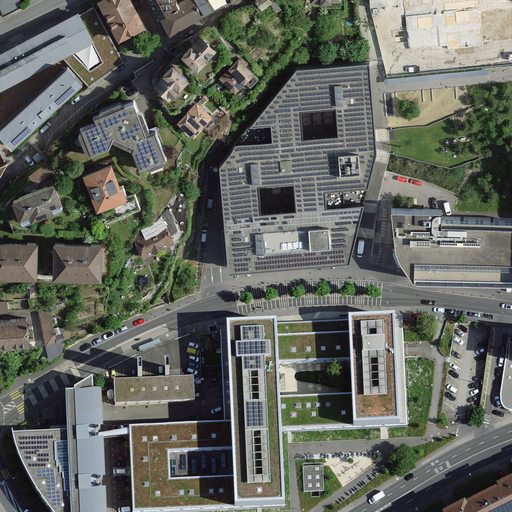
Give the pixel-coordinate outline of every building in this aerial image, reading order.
[(18,0),(0,0),(0,2),(3,11),(20,4),(18,0)] [(132,0),(96,0),(119,39),(146,24),(132,0)] [(153,0),(160,13),(178,0),(153,0)] [(178,0),(160,13),(170,34),(229,4),(226,0),(178,0)] [(511,0),(401,0),(407,50),(511,39),(511,0)] [(93,7),(80,14),(93,41),(103,61),(90,71),(71,52),(62,57),(90,86),(122,62),(93,7)] [(78,11),(0,51),(0,90),(62,57),(71,52),(93,41),(80,14),(78,11)] [(179,47),(198,65),(217,45),(198,27),(179,47)] [(148,72),(169,95),(190,76),(169,53),(148,72)] [(219,75),(237,89),(254,68),(236,54),(219,75)] [(368,60),(296,67),(220,162),(228,267),(349,257),(376,149),(368,60)] [(82,82),(67,66),(0,126),(0,133),(11,146),(82,82)] [(176,118),(192,135),(211,117),(195,100),(176,118)] [(132,151),(139,168),(166,158),(155,129),(147,132),(135,101),(125,105),(119,102),(101,109),(100,115),(95,117),(97,122),(80,128),(90,155),(109,148),(114,138),(134,147),(132,151)] [(113,161),(82,173),(96,207),(127,195),(113,161)] [(23,169),(27,183),(50,176),(46,162),(23,169)] [(12,197),(22,222),(60,207),(50,181),(12,197)] [(441,209),(391,209),(395,246),(398,254),(401,262),(413,279),(511,281),(511,226),(442,225),(441,209)] [(171,218),(134,238),(145,258),(182,238),(171,218)] [(0,275),(37,277),(38,241),(0,239),(0,275)] [(55,239),(53,276),(99,278),(100,241),(55,239)] [(395,310),(348,312),(349,331),(350,360),(352,393),(353,427),(384,427),(407,426),(403,349),(402,314),(395,314),(395,310)] [(0,346),(29,344),(28,332),(34,331),(33,323),(26,323),(26,313),(0,315),(0,346)] [(276,315),(227,317),(231,420),(235,510),(260,509),(285,508),(281,429),(280,395),(279,362),(277,334),(276,315)] [(294,333),(277,334),(279,362),(350,360),(349,331),(346,331),(316,332),(294,333)] [(511,348),(509,348),(502,399),(503,406),(507,410),(511,410),(511,348)] [(114,378),(116,405),(195,402),(194,375),(170,376),(169,355),(165,356),(166,376),(142,377),(142,357),(137,357),(138,377),(114,378)] [(61,435),(13,437),(18,460),(34,492),(44,506),(47,511),(100,511),(97,439),(130,434),(130,427),(96,433),(94,396),(93,381),(74,392),(74,395),(66,396),(67,435),(61,435)] [(353,427),(352,393),(280,395),(281,429),(353,427)] [(231,420),(129,421),(130,427),(130,434),(133,511),(158,511),(159,511),(235,510),(231,420)] [(323,465),(303,466),(304,492),(324,491),(323,465)] [(490,511),(511,511),(511,478),(481,493),(490,511)] [(490,511),(481,493),(440,511),(490,511)]
